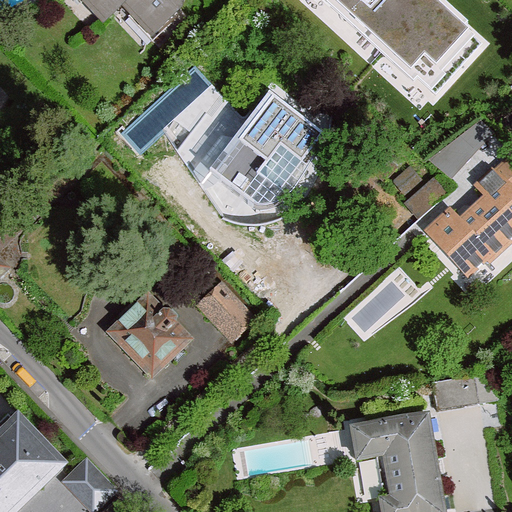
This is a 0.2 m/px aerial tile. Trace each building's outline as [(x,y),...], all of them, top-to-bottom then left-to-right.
[(81,0),(105,25),(124,7),(153,39),(183,12),(186,0),(81,0)] [(326,0),(413,79),(418,73),(434,88),(446,74),(442,71),(476,34),(467,26),(472,21),(448,0),(326,0)] [(270,93),(213,168),(255,201),(259,204),(265,203),(272,202),(282,198),(290,192),(296,184),(306,168),(325,135),(270,93)] [(485,117),(436,156),(450,174),(499,135),(485,117)] [(511,198),(511,160),(509,157),(478,185),(486,194),(475,203),(458,219),(450,210),(428,230),(466,274),(485,257),(487,260),(511,238),(511,216),(503,206),(511,198)] [(422,181),(410,168),(394,182),(405,195),(422,181)] [(447,194),(433,179),(405,203),(419,219),(447,194)] [(221,284),(199,305),(230,339),(252,318),(221,284)] [(145,294),(107,331),(150,375),(188,338),(145,294)] [(433,384),(438,412),(480,404),(475,377),(433,384)] [(0,511),(21,511),(64,471),(11,415),(0,425),(0,511)] [(443,511),(427,415),(353,427),(358,457),(384,452),(392,499),(382,501),(383,511),(443,511)] [(90,463),(68,484),(94,511),(96,511),(117,492),(90,463)]
